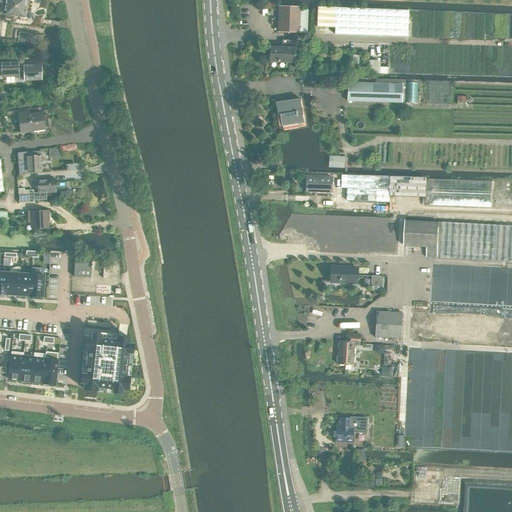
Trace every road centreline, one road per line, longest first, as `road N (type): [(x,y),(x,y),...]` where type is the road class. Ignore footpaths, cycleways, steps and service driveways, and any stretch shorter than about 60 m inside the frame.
road 1 (primary): [(290,511),(211,0)]
road 2 (tertiary): [(147,409),(157,382),(131,240),(72,0)]
road 3 (tertiary): [(0,402),(106,415),(147,409)]
road 4 (residential): [(0,311),(115,313),(123,337)]
